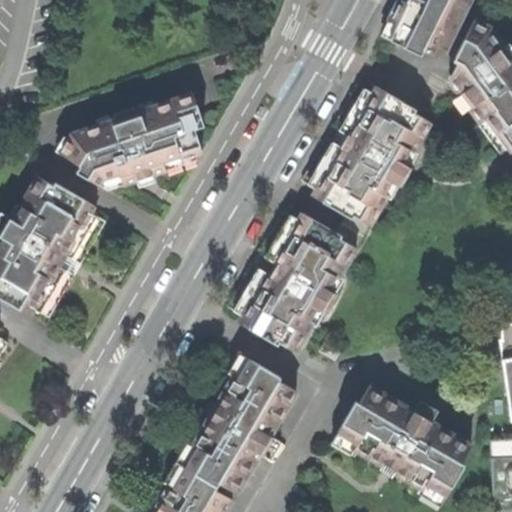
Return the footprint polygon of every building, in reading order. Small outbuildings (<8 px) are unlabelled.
[(422,55),(425,50),(433,54),(437,45),(446,50),(463,16),(471,0),(427,0),(427,2),(423,0),(408,0),(407,2),(402,0),(398,0),(388,21),(397,25),(390,39),(422,55)] [(489,27),(474,19),(453,60),(457,63),(452,74),(497,134),(499,132),(511,150),(511,58),(511,60),(502,48),(504,46),(489,27)] [(381,35),(390,39),(397,25),(388,21),(381,35)] [(345,215),(341,223),(363,236),(387,196),(390,198),(398,185),(401,186),(411,168),(409,166),(417,152),(414,150),(431,121),(415,112),(417,109),(378,85),(348,134),(339,129),(336,134),(333,140),(341,146),(312,194),(345,215)] [(197,160),(195,153),(202,152),(195,129),(203,126),(193,92),(154,105),(140,110),(111,119),(97,124),(71,133),(69,137),(60,152),(80,165),(77,170),(107,189),(136,180),(153,174),(197,160)] [(139,105),(140,110),(154,105),(152,101),(139,105)] [(96,120),(97,124),(111,119),(109,115),(96,120)] [(55,149),(60,152),(69,137),(63,134),(55,149)] [(0,297),(31,315),(59,265),(68,270),(71,264),(74,259),(66,254),(95,204),(55,181),(54,183),(37,174),(20,203),(17,201),(8,215),(6,214),(0,223),(0,297)] [(155,181),(153,174),(136,180),(138,186),(147,184),(155,181)] [(279,342),(296,351),(313,322),(317,324),(324,311),(327,312),(337,294),(335,292),(343,280),(339,278),(363,236),(341,223),(336,231),(302,212),(273,261),(266,258),(263,263),(260,268),(267,272),(238,321),(277,345),(279,342)] [(339,353),(323,344),(319,351),(329,356),(328,358),(334,361),(339,353)] [(225,376),(230,379),(233,375),(239,378),(250,359),(239,352),(225,376)] [(198,447),(187,467),(218,484),(220,481),(238,491),(261,451),(265,453),(276,436),(271,433),(297,390),(279,380),(281,376),(250,359),(239,378),(233,375),(230,379),(216,403),(211,400),(207,407),(203,413),(209,416),(195,440),(192,443),(198,447)] [(461,462),(471,444),(431,420),(433,417),(416,407),(414,410),(370,384),(360,402),(356,400),(338,431),(357,442),(354,448),(357,450),(382,465),(379,470),(386,474),(391,477),(394,472),(420,487),(424,490),(428,484),(445,494),(463,464),(461,462)] [(354,456),(357,450),(354,448),(357,442),(338,431),(331,442),(354,456)] [(162,480),(169,484),(169,483),(175,486),(187,467),(198,447),(192,443),(195,440),(188,436),(162,480)] [(218,484),(187,467),(175,486),(169,483),(169,484),(151,511),(146,509),(144,511),(226,511),(234,499),(215,488),(218,484)] [(439,505),(445,494),(428,484),(424,490),(420,487),(417,493),(439,505)]
